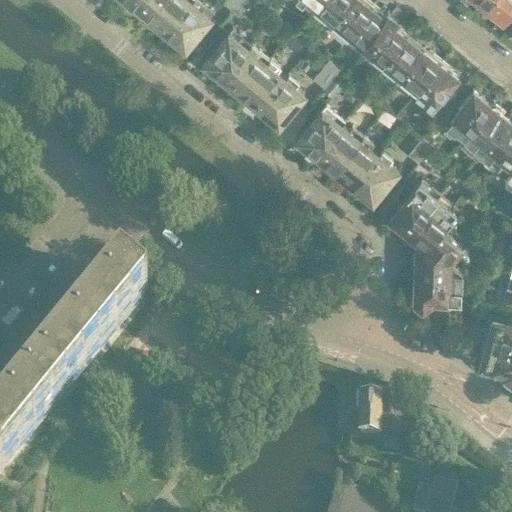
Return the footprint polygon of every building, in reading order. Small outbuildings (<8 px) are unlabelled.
[(130,0),(137,5),(137,9),(143,13),(146,13),(148,14),(159,0),(130,0)] [(159,0),(148,14),(149,15),(149,19),(155,23),(158,23),(166,29),(189,0),(159,0)] [(189,0),(166,29),(167,30),(168,34),(173,38),(177,38),(185,45),(214,9),(202,0),(189,0)] [(237,0),(232,7),(231,7),(239,14),(250,0),(237,0)] [(318,0),(312,8),(329,22),(347,0),(318,0)] [(346,36),(374,2),(371,0),(347,0),(329,22),(325,27),(343,41),(346,36)] [(511,0),(489,0),(485,6),(492,12),(495,12),(503,18),(511,6),(511,0)] [(374,2),(346,36),(364,50),(392,14),(388,11),(385,15),(383,14),(383,9),(374,2)] [(392,14),(364,50),(381,64),(408,30),(399,23),(395,23),(393,22),(397,18),(392,14)] [(221,74),(222,75),(251,40),(232,25),(204,60),(212,67),(212,70),(218,75),(221,74)] [(408,30),(381,64),(398,77),(423,47),(417,42),(417,37),(408,30)] [(293,31),(285,40),(296,50),(304,40),(293,31)] [(251,40),(222,75),(231,82),(231,85),(236,90),(240,89),(241,90),(269,55),(251,40)] [(429,51),(423,47),(398,77),(415,91),(442,58),(433,51),(429,51)] [(269,55),(241,90),(243,92),(243,95),(248,99),(252,99),(260,106),(285,74),(278,68),(281,65),(269,55)] [(442,58),(415,91),(432,106),(458,74),(451,69),(451,65),(442,58)] [(324,84),(339,67),(329,59),(314,76),(324,84)] [(345,72),(339,67),(324,84),(321,88),(332,96),(349,75),(345,72)] [(285,74),(260,106),(261,107),(261,110),(267,115),(270,114),(279,121),(304,90),(296,83),(299,80),(288,71),(285,74)] [(443,124),(460,138),(490,101),(473,87),(443,124)] [(315,151),(317,152),(342,121),(345,117),(326,101),(297,136),(306,143),(306,147),(311,151),(315,151)] [(490,101),(460,138),(477,152),(507,115),(501,110),(501,106),(495,101),(491,102),(490,101)] [(511,118),(507,115),(477,152),(494,166),(511,144),(511,118)] [(342,121),(317,152),(324,159),(324,162),(330,166),(333,166),(335,167),(363,132),(352,123),(349,126),(342,121)] [(363,132),(335,167),(336,168),(336,171),(342,176),(345,176),(353,182),(378,150),(371,144),(374,141),(363,132)] [(424,135),(409,152),(418,159),(432,142),(424,135)] [(511,144),(494,166),(511,181),(511,179),(511,144)] [(381,147),(378,150),(353,182),(355,183),(355,187),(360,191),(364,191),(372,198),(398,166),(390,160),(393,156),(381,147)] [(408,192),(392,211),(389,215),(409,231),(440,191),(421,176),(408,192)] [(440,191),(409,231),(420,239),(416,244),(416,249),(424,249),(446,222),(459,207),(440,191)] [(424,249),(416,249),(415,272),(440,273),(440,268),(449,258),(465,238),(446,222),(424,249)] [(511,242),(510,242),(503,265),(511,267),(511,242)] [(440,273),(415,272),(415,300),(422,306),(430,300),(430,298),(461,299),(461,268),(449,258),(440,268),(440,273)] [(511,267),(503,265),(497,289),(511,293),(511,267)] [(0,511),(0,475),(147,295),(120,273),(0,419),(0,511)] [(511,317),(510,317),(510,318),(490,312),(479,352),(483,353),(480,363),(505,370),(504,372),(511,379),(511,317)] [(386,418),(388,398),(356,397),(356,415),(361,415),(360,435),(379,435),(380,417),(386,418)] [(406,444),(403,456),(402,459),(417,462),(421,447),(406,444)] [(451,511),(457,488),(436,483),(433,492),(420,489),(414,511),(451,511)]
